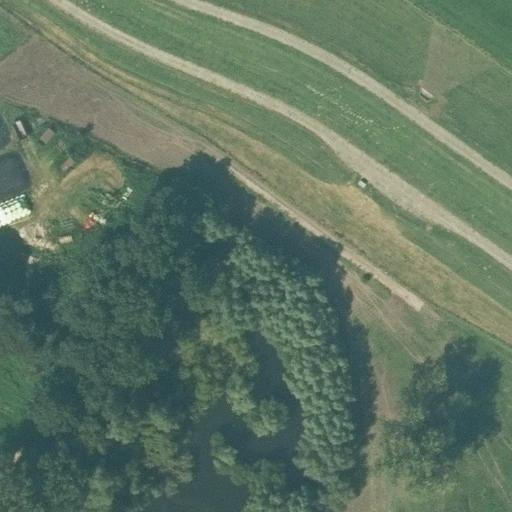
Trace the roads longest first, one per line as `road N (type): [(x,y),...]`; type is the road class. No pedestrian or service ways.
road 1 (track): [(511,264),(303,118),(150,52),(55,0)]
road 2 (track): [(0,78),(45,63),(67,72),(206,150),(425,311)]
